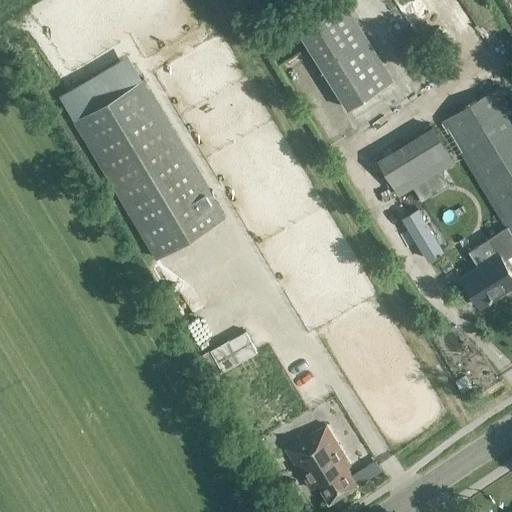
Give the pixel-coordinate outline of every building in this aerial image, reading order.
[(297,34),(346,111),(391,82),(343,5),(297,34)] [(141,81),(72,122),(155,261),(224,220),(141,81)] [(511,111),(497,87),(442,120),(506,227),(467,252),(476,267),(460,277),(479,306),(511,285),(511,275),(503,261),(511,254),(511,111)] [(431,128),(377,160),(398,196),(413,187),(421,201),(448,184),(440,170),(453,162),(431,128)] [(258,352),(246,331),(212,350),(224,371),(258,352)] [(268,354),(225,378),(223,380),(232,396),(225,399),(249,443),(256,456),(274,446),(267,433),(281,425),(281,424),(302,411),(279,370),(277,370),(268,354)] [(454,384),(461,395),(472,389),(465,377),(454,384)] [(317,484),(329,503),(357,485),(346,466),(349,464),(327,427),(315,434),(314,431),(285,448),(310,488),(317,484)] [(367,480),(383,471),(376,460),(361,469),(367,480)] [(287,487),(293,497),(300,492),(295,482),(287,487)]
